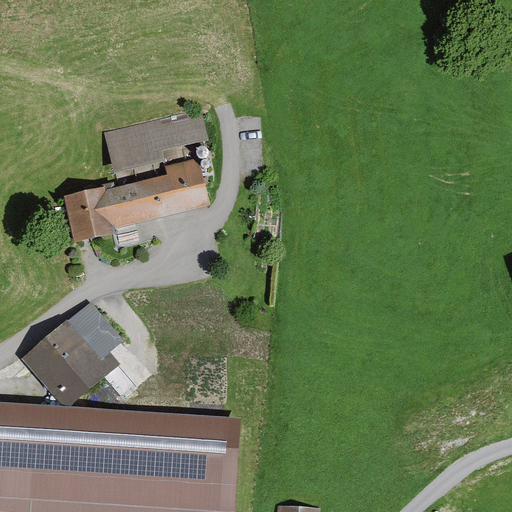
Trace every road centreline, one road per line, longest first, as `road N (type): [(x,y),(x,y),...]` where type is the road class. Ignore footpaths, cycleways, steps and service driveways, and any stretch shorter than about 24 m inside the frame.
road 1 (track): [(0,361),(100,285),(190,247),(220,212),(233,175),(226,112)]
road 2 (track): [(410,511),(464,466),(511,448)]
